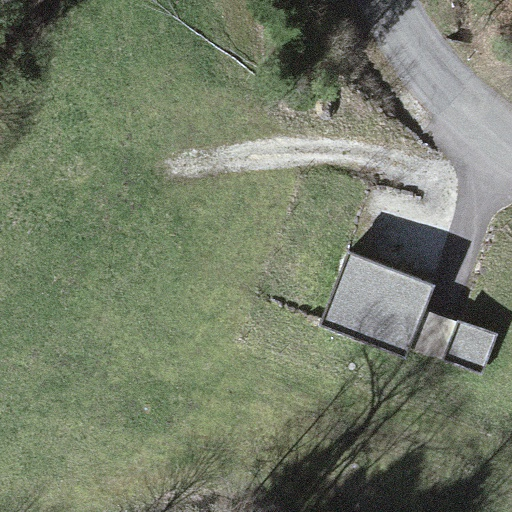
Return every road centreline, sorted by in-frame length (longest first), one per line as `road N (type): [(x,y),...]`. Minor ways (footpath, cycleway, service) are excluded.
road 1 (tertiary): [(511,156),(464,122),(384,0)]
road 2 (track): [(444,300),(495,147)]
